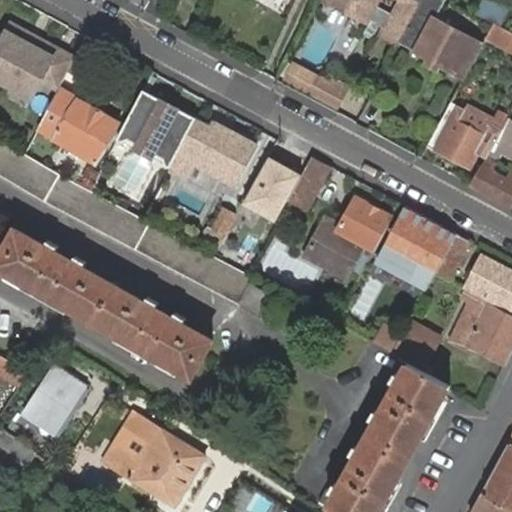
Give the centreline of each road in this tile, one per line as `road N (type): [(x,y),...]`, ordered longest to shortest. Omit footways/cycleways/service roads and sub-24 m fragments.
road 1 (residential): [(75,0),(511,233)]
road 2 (residential): [(450,511),(511,396)]
